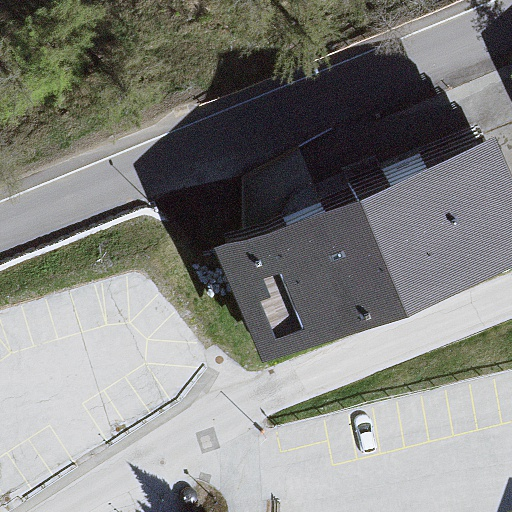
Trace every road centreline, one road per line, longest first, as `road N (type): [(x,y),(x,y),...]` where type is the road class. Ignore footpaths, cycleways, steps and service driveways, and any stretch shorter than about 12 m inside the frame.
road 1 (unclassified): [(511,23),(0,228)]
road 2 (residential): [(55,511),(237,413),(511,298)]
